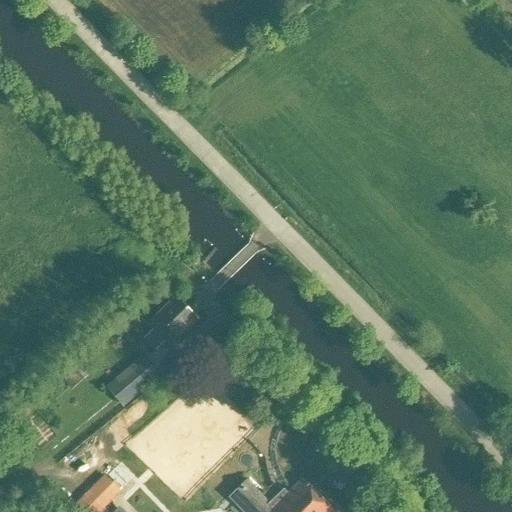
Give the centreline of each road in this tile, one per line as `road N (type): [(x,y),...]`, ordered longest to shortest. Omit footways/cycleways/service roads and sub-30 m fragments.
road 1 (tertiary): [(511,464),(276,225)]
road 2 (tertiary): [(276,225),(54,0)]
road 3 (residential): [(276,225),(212,287),(208,301),(349,446)]
